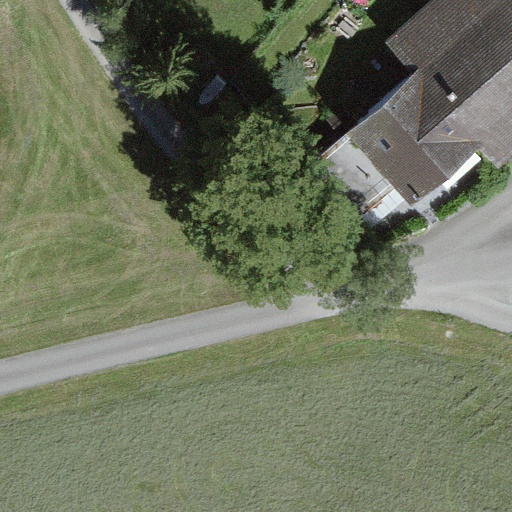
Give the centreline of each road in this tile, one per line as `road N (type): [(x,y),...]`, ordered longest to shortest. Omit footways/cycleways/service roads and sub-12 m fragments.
road 1 (unclassified): [(454,275),(0,376)]
road 2 (track): [(342,296),(238,206),(148,105),(78,0)]
